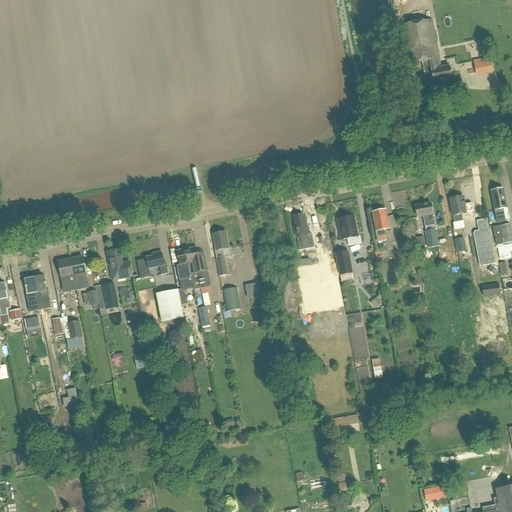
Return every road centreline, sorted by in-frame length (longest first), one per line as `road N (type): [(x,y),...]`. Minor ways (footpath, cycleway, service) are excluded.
road 1 (unclassified): [(0,252),(349,185)]
road 2 (unclassified): [(511,154),(349,185)]
